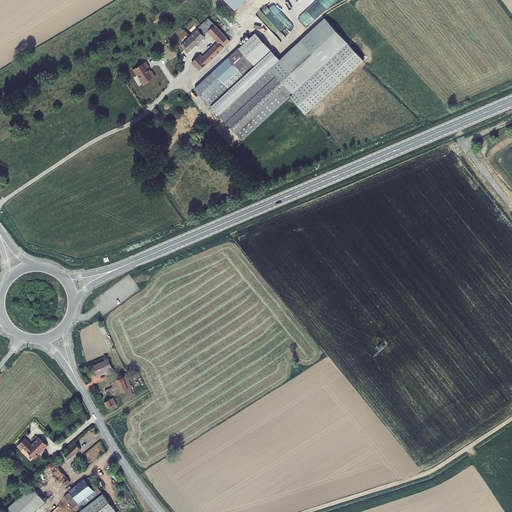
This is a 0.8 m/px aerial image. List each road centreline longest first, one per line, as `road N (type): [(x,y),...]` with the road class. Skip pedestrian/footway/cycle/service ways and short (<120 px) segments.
road 1 (secondary): [(135,261),(511,100)]
road 2 (track): [(307,511),(435,469),(511,418)]
road 3 (secondary): [(78,383),(160,511)]
